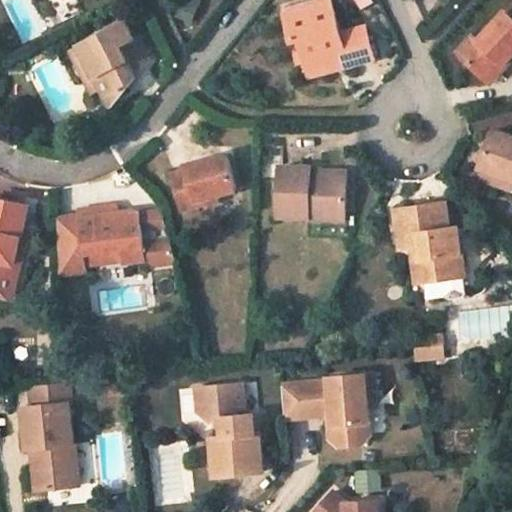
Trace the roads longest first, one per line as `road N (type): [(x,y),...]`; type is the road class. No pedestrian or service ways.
road 1 (residential): [(0,156),(18,171),(81,178),(126,158),(260,0)]
road 2 (residential): [(399,0),(438,78),(425,126)]
